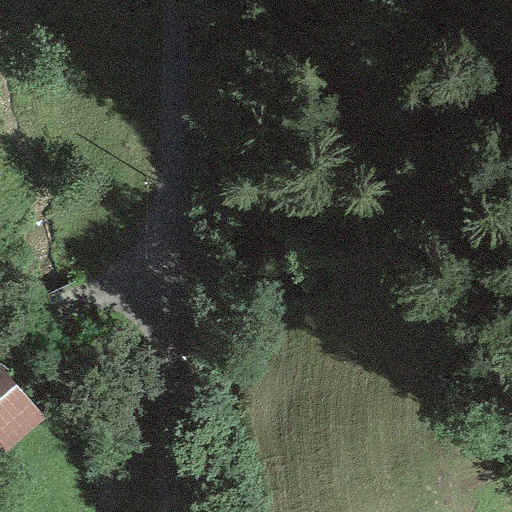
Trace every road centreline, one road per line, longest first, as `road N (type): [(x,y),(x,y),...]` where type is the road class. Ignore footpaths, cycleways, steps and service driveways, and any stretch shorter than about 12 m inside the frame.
road 1 (unclassified): [(168,511),(173,0)]
road 2 (track): [(169,276),(77,302),(0,349)]
